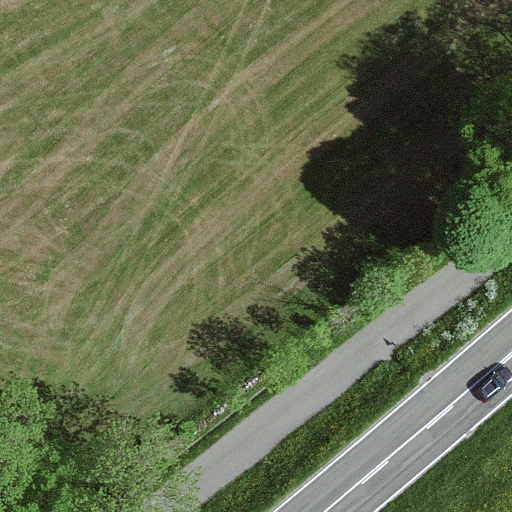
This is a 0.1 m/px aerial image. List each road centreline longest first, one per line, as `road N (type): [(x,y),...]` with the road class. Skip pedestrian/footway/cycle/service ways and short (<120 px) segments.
road 1 (unclassified): [(511,231),(163,511)]
road 2 (primary): [(326,511),(511,353)]
